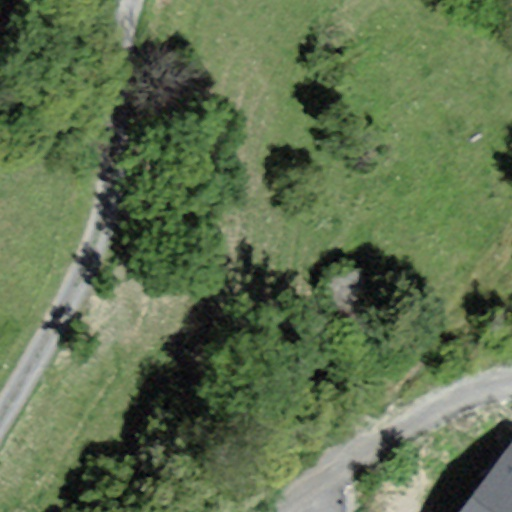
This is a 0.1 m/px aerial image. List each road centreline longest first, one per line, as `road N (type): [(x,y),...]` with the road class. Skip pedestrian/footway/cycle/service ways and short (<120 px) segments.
road 1 (residential): [(131,0),(98,238),(0,424)]
road 2 (track): [(511,386),(424,418),(286,511)]
road 3 (track): [(511,270),(410,361),(354,444),(358,462)]
